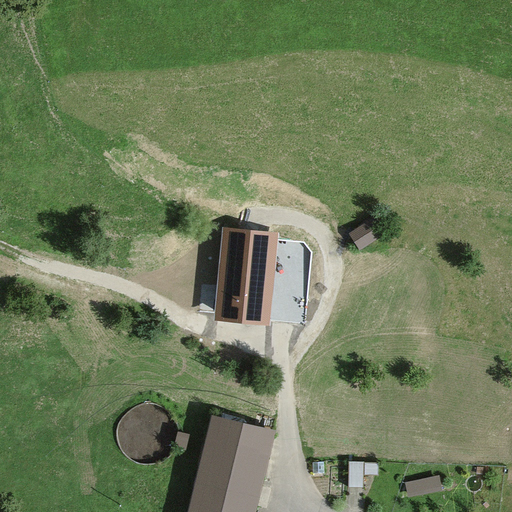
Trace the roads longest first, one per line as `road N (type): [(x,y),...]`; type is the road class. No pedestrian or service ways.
road 1 (track): [(0,242),(65,268),(135,282),(208,330),(283,341)]
road 2 (residential): [(326,511),(310,496),(295,457),(283,341)]
